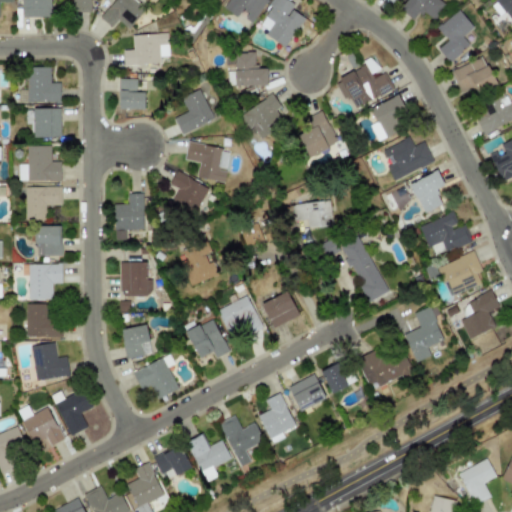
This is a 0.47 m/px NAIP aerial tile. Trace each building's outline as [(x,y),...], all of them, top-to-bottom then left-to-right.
[(50,0),(21,0),(21,17),(50,17),(50,0)] [(89,12),(89,0),(70,0),(70,12),(89,12)] [(117,19),(127,29),(144,9),(134,0),(113,0),(98,17),(110,27),(117,19)] [(252,24),(264,0),(228,0),(224,9),(252,24)] [(304,14),(281,0),(272,0),(257,24),(267,30),(264,35),(284,47),(304,14)] [(412,20),(419,11),(431,21),(445,5),(439,0),(404,0),(398,8),(412,20)] [(511,0),(489,0),(488,1),(498,16),(504,12),(511,23),(511,0)] [(471,28),(458,10),(435,27),(446,41),(437,48),(447,62),(469,45),(462,35),(471,28)] [(122,64),(159,63),(159,56),(168,56),(167,33),(131,35),(131,50),(122,50),(122,64)] [(234,86),(266,85),(266,67),(254,68),(253,52),(233,52),(234,86)] [(495,83),(480,55),(450,71),(461,92),(470,87),(473,94),(495,83)] [(337,77),(354,107),(391,87),(382,70),(379,72),(372,58),(337,77)] [(49,67),(25,67),(26,102),(59,101),(59,82),(49,83),(49,67)] [(117,109),(144,110),(144,92),(135,92),(136,79),(118,78),(117,109)] [(180,134),(213,119),(198,89),(180,98),(186,111),(172,118),(180,134)] [(484,134),(511,118),(511,107),(504,93),(471,110),(484,134)] [(272,129),(269,124),(279,119),(273,108),(279,105),(273,94),(239,113),(253,140),(272,129)] [(370,106),(382,136),(409,125),(397,95),(370,106)] [(59,108),(32,108),(32,137),(59,137),(59,108)] [(306,116),(310,129),(298,134),(306,156),(335,145),(322,110),(306,116)] [(432,162),(422,141),(412,146),(408,137),(381,150),(386,162),(384,163),(392,180),(432,162)] [(501,180),(511,174),(511,138),(496,146),(498,149),(487,155),(501,180)] [(198,163),(195,176),(223,182),(225,171),(216,169),(221,148),(187,141),(184,159),(198,163)] [(49,145),(25,146),(26,164),(17,164),(18,181),(59,180),(59,161),(49,162),(49,145)] [(168,184),(177,189),(169,202),(193,215),(207,188),(175,170),(168,184)] [(442,186),(437,171),(409,182),(421,213),(440,205),(434,189),(442,186)] [(24,220),(45,219),(45,205),(59,205),(59,186),(24,187),(24,220)] [(142,193),(126,193),(127,204),(113,204),(113,240),(124,239),(124,230),(143,229),(142,193)] [(331,227),(330,201),(292,203),(292,220),(306,219),(306,227),(331,227)] [(419,226),(431,256),(469,241),(462,223),(457,225),(451,212),(419,226)] [(239,226),(244,246),(273,239),(268,219),(239,226)] [(60,255),(59,225),(34,226),(34,255),(60,255)] [(357,235),(338,244),(367,302),(386,292),(357,235)] [(218,274),(204,239),(181,248),(185,259),(180,261),(189,286),(218,274)] [(437,266),(450,296),(484,281),(471,251),(437,266)] [(118,262),(119,296),(151,295),(151,279),(146,279),(145,261),(118,262)] [(61,283),(60,264),(21,265),(21,275),(26,275),(27,299),(51,298),(51,283),(61,283)] [(260,304),(272,328),(298,315),(286,291),(260,304)] [(497,306),(490,291),(466,301),(471,314),(459,320),(467,339),(494,327),(487,311),(497,306)] [(215,310),(229,336),(238,330),(242,337),(262,327),(245,295),(215,310)] [(24,336),(60,336),(60,323),(49,323),(49,304),(25,303),(24,336)] [(412,313),(418,327),(402,334),(414,362),(429,356),(426,347),(442,340),(428,306),(412,313)] [(226,349),(212,318),(193,327),(191,323),(183,326),(199,362),(226,349)] [(142,356),(140,343),(147,342),(146,325),(121,328),(124,358),(142,356)] [(29,346),(33,379),(68,375),(65,356),(54,357),(53,343),(29,346)] [(366,385),(375,382),(376,385),(410,372),(399,344),(356,361),(366,385)] [(131,372),(139,390),(149,385),(155,399),(176,389),(166,367),(172,363),(168,354),(131,372)] [(318,371),(331,394),(352,382),(339,360),(318,371)] [(297,411),(324,400),(313,374),(287,385),(297,411)] [(62,398),(58,391),(49,396),(69,435),(86,427),(78,413),(88,408),(79,390),(62,398)] [(293,426),(279,393),(264,399),(268,410),(257,414),(269,443),(283,438),(280,431),(293,426)] [(30,414),(26,406),(16,411),(31,443),(44,436),(49,445),(62,439),(46,406),(30,414)] [(262,442),(253,422),(239,429),(233,415),(218,422),(237,466),(248,461),(243,450),(262,442)] [(0,471),(20,463),(17,454),(25,451),(15,426),(0,432),(0,471)] [(185,442),(204,481),(211,477),(207,469),(229,458),(220,439),(207,446),(201,434),(185,442)] [(160,478),(188,468),(180,446),(152,456),(160,478)] [(456,473),(472,505),(488,496),(482,483),(494,476),(485,458),(456,473)] [(511,484),(511,486),(509,492),(511,493),(511,459),(509,458),(499,479),(511,484)] [(137,511),(152,511),(148,502),(162,496),(147,462),(132,468),(136,479),(125,484),(137,511)] [(82,494),(90,511),(127,511),(118,492),(105,498),(99,486),(82,494)] [(458,511),(460,502),(431,496),(427,511),(458,511)] [(82,511),(77,498),(50,509),(51,511),(82,511)]
